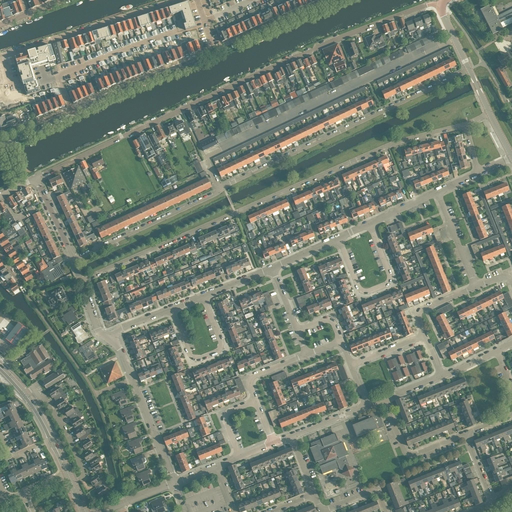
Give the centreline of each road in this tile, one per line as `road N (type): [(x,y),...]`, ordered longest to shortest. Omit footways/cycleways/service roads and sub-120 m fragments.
road 1 (tertiary): [(35,177),(348,33),(441,4)]
road 2 (residential): [(81,280),(389,144),(465,125)]
road 3 (residential): [(219,189),(468,68)]
road 4 (residential): [(0,54),(177,0)]
road 5 (residential): [(176,30),(60,73),(72,111)]
road 6 (residential): [(72,259),(219,189)]
road 7 (residential): [(174,482),(110,337)]
road 8 (residential): [(213,49),(72,111)]
road 9 (residential): [(338,237),(363,292),(387,284),(390,273),(369,224)]
road 10 (residential): [(204,294),(223,348),(204,357),(189,353),(171,307)]
road 11 (residential): [(465,434),(409,455),(382,399)]
